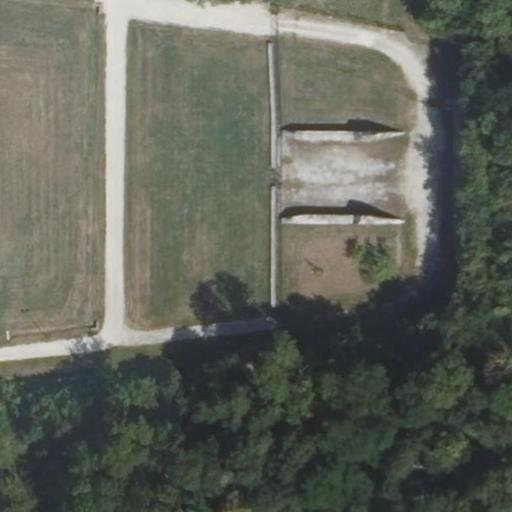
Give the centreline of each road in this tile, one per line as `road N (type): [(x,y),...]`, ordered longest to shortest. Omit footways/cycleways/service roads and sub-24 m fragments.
road 1 (track): [(268,22),(378,40),(411,64),(421,91),(418,276),(404,297),(380,309),(271,323)]
road 2 (track): [(421,173),(274,173)]
